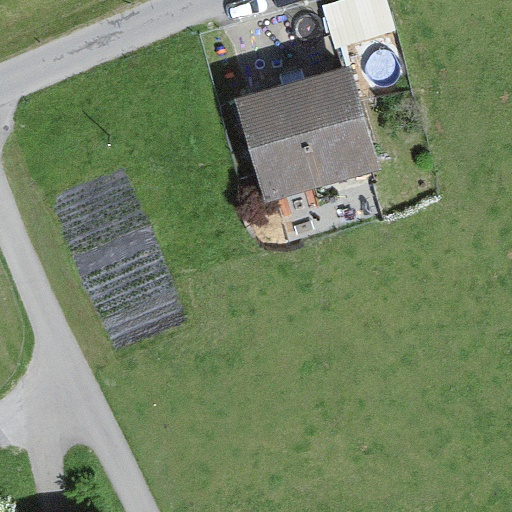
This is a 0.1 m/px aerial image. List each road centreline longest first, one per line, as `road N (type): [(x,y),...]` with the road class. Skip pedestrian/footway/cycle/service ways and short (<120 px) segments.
road 1 (track): [(0,203),(131,511)]
road 2 (unclassified): [(210,0),(0,89)]
